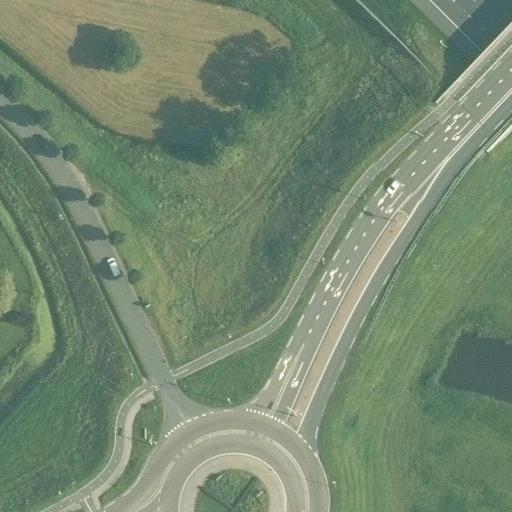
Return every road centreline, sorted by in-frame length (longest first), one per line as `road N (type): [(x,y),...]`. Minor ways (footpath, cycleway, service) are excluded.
road 1 (tertiary): [(190,433),(73,193),(0,101)]
road 2 (primary): [(299,449),(413,223),(440,152)]
road 3 (primary): [(440,152),(369,224),(304,343)]
